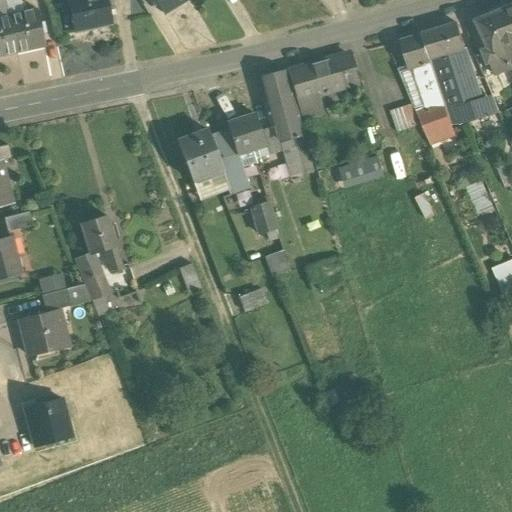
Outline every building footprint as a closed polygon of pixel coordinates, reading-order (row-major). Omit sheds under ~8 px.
[(66,0),(73,32),(110,24),(107,10),(113,9),(110,0),(66,0)] [(184,0),(154,0),(163,14),(184,0)] [(511,7),(491,16),(507,57),(509,62),(511,60),(511,7)] [(36,10),(8,16),(16,53),(44,47),(36,10)] [(0,17),(0,56),(16,53),(8,16),(0,17)] [(507,57),(491,16),(477,22),(488,50),(482,53),(489,65),(491,64),(507,57)] [(456,26),(433,32),(441,57),(464,50),(456,26)] [(433,32),(421,36),(435,82),(442,80),(436,58),(441,57),(433,32)] [(421,36),(400,42),(408,71),(412,70),(416,83),(420,85),(428,110),(417,114),(428,140),(452,131),(440,95),(435,84),(435,82),(421,36)] [(441,57),(436,58),(442,80),(435,82),(440,95),(446,111),(454,109),(481,101),(480,101),(464,50),(441,57)] [(306,69),(293,72),(293,71),(289,72),(297,99),(316,94),(323,92),(324,94),(327,93),(326,91),(356,82),(348,55),(305,68),(306,69)] [(511,68),(509,62),(507,57),(491,64),(496,75),(503,93),(510,90),(511,89),(511,68)] [(416,83),(412,70),(408,71),(400,74),(417,114),(428,110),(420,85),(416,83)] [(297,120),(284,73),(258,80),(272,127),(275,126),(279,141),(303,135),(299,119),(297,120)] [(496,75),(484,79),(495,104),(506,100),(503,93),(496,75)] [(511,97),(511,96),(510,90),(503,93),(506,100),(511,97)] [(316,94),(297,99),(303,118),(321,112),(316,94)] [(481,101),(454,109),(458,124),(491,114),(486,99),(480,101),(481,101)] [(411,105),(389,113),(396,133),(418,126),(411,105)] [(255,115),(227,123),(231,135),(236,155),(237,154),(257,148),(264,145),(260,131),(255,115)] [(272,127),(260,131),(264,145),(268,156),(282,151),(279,141),(275,126),(272,127)] [(211,140),(207,131),(176,142),(192,182),(221,171),(222,170),(211,140)] [(236,155),(231,135),(211,140),(222,170),(221,171),(228,190),(247,183),(242,168),(237,154),(236,155)] [(303,135),(279,141),(282,151),(306,144),(303,135)] [(306,144),(282,151),(290,179),(314,172),(306,144)] [(7,145),(0,147),(0,161),(0,162),(11,160),(7,145)] [(264,145),(257,148),(260,159),(268,156),(264,145)] [(257,148),(237,154),(242,168),(256,164),(255,160),(260,159),(257,148)] [(0,201),(6,200),(7,206),(11,205),(0,162),(0,161),(0,201)] [(472,184),(481,209),(492,205),(482,180),(472,184)] [(267,203),(250,209),(258,234),(275,230),(267,203)] [(29,211),(3,218),(7,232),(32,225),(29,211)] [(106,216),(79,224),(88,254),(89,255),(105,250),(115,247),(113,238),(118,236),(115,226),(109,228),(106,216)] [(9,237),(0,239),(0,280),(18,275),(9,237)] [(115,247),(105,250),(106,256),(110,272),(122,268),(115,247)] [(283,252),(267,257),(273,276),(289,272),(283,252)] [(88,254),(73,258),(82,281),(83,280),(97,274),(89,255),(88,254)] [(511,259),(492,268),(501,288),(511,283),(511,259)] [(191,265),(178,270),(187,293),(200,288),(191,265)] [(97,274),(83,280),(86,287),(99,280),(97,274)] [(64,289),(39,296),(43,309),(68,302),(64,289)] [(260,289),(238,298),(243,312),(266,303),(260,289)] [(51,310),(19,319),(28,357),(61,348),(51,310)] [(60,399),(24,409),(34,448),(70,438),(60,399)]
